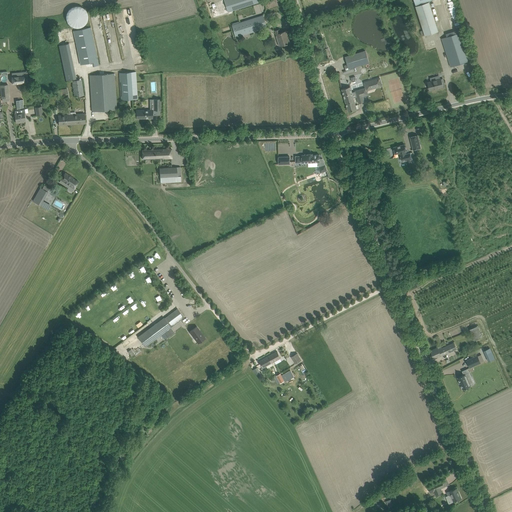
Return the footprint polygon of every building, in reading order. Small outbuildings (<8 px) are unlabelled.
[(224,0),(228,12),(259,2),(257,0),(224,0)] [(438,31),(429,2),(415,6),(425,35),(438,31)] [(66,15),(66,17),(66,18),(67,19),(67,21),(68,22),(68,23),(69,24),(70,25),(71,26),(72,27),(74,27),(75,28),(77,28),(78,28),(79,28),(81,27),(82,27),(83,26),(84,25),(85,24),(86,23),(86,22),(87,21),(87,20),(88,19),(88,18),(88,16),(87,15),(87,13),(86,12),(86,11),(85,10),(84,9),(83,8),(82,8),(81,7),(80,7),(79,7),(77,6),(75,7),(74,7),(72,7),(71,8),(70,9),(69,11),(68,12),(67,14),(66,15)] [(266,23),(261,24),(259,17),(258,17),(232,25),(236,37),(262,29),(267,27),(266,23)] [(73,31),(80,65),(92,62),(93,67),(99,65),(91,28),(89,28),(89,26),(74,29),(74,31),(73,31)] [(279,46),(288,44),(288,43),(289,43),(288,38),(287,39),(286,35),(287,35),(286,31),(281,33),(280,29),(275,31),(276,36),(279,46)] [(470,60),(469,55),(462,32),(442,39),(450,67),(470,60)] [(69,43),(59,45),(66,81),(76,79),(69,43)] [(346,71),(353,68),(369,63),(365,51),(345,57),(347,65),(345,66),(346,71)] [(121,100),(138,99),(136,72),(119,73),(121,100)] [(18,76),(12,77),(12,84),(25,83),(25,82),(28,82),(28,77),(24,77),(24,73),(17,74),(18,76)] [(89,75),(90,78),(92,112),(117,110),(114,73),(89,75)] [(436,77),(435,77),(434,77),(433,77),(432,78),(431,79),(431,80),(431,81),(430,81),(428,82),(428,86),(430,90),(443,87),(442,85),(442,83),(442,82),(441,79),(440,79),(437,79),(437,78),(436,77)] [(366,88),(367,90),(382,86),(380,78),(364,82),(366,88)] [(81,79),(72,81),(75,97),(84,95),(81,79)] [(352,92),(350,87),(342,89),(345,99),(353,97),(353,98),(357,97),(355,91),(352,92)] [(368,95),(367,90),(366,88),(358,90),(358,91),(355,91),(357,97),(357,98),(362,96),(368,95)] [(357,109),(353,98),(353,97),(345,99),(348,111),(357,109)] [(25,113),(29,113),(28,108),(25,109),(14,111),(15,113),(14,113),(16,123),(25,121),(24,115),(25,114),(25,113)] [(152,118),(152,113),(152,110),(136,110),(136,118),(152,118)] [(84,114),(71,115),(71,117),(70,117),(70,124),(85,123),(84,114)] [(71,117),(71,115),(58,116),(59,125),(70,124),(70,117),(71,117)] [(417,135),(410,137),(413,150),(420,148),(417,135)] [(404,144),(394,147),(395,153),(399,152),(400,156),(401,155),(402,161),(411,159),(410,153),(408,153),(407,150),(406,150),(405,148),(404,144)] [(142,159),(172,158),(172,149),(142,150),(142,159)] [(300,156),(296,156),(296,162),(302,162),(309,162),(309,163),(310,163),(311,163),(312,163),(312,162),(313,162),(317,162),(318,165),(318,166),(319,166),(319,167),(320,172),(327,170),(325,165),(323,159),(319,159),(319,155),(312,155),(312,154),(308,154),(305,154),(305,155),(302,155),(302,156),(300,156)] [(181,176),(180,172),(180,167),(159,168),(160,183),(171,182),(170,177),(181,176)] [(74,188),(79,182),(71,177),(71,176),(65,173),(60,180),(64,182),(63,184),(68,188),(70,186),(74,188)] [(48,192),(40,188),(33,201),(40,205),(48,192)] [(137,337),(145,347),(180,320),(184,317),(177,309),(164,318),(164,317),(137,337)] [(482,337),(480,332),(477,326),(470,329),(475,340),(482,337)] [(198,343),(201,341),(205,338),(204,338),(199,331),(199,330),(196,327),(190,332),(198,343)] [(171,328),(164,333),(168,337),(175,332),(171,328)] [(434,359),(441,356),(457,349),(454,343),(438,350),(437,347),(430,351),(434,359)] [(277,351),(268,356),(272,363),(274,361),(280,358),(281,358),(279,356),(277,351)] [(297,353),(291,357),(296,363),(301,360),(297,353)] [(477,355),(466,360),(469,368),(481,363),(477,355)] [(263,368),(272,363),(268,356),(259,361),(263,368)] [(464,375),(457,377),(462,389),(471,386),(468,379),(471,377),(467,369),(462,371),(464,375)] [(291,371),(282,376),(285,380),(286,382),(294,377),(291,371)] [(281,373),(276,376),(280,383),(285,380),(282,376),(281,373)] [(444,487),(441,480),(427,486),(430,493),(434,492),(435,495),(442,492),(441,489),(444,487)] [(461,498),(458,492),(457,488),(452,490),(449,491),(446,492),(450,503),(453,501),(456,500),(461,498)]
